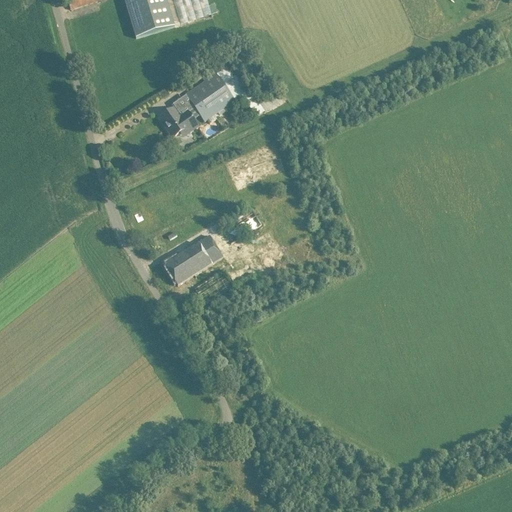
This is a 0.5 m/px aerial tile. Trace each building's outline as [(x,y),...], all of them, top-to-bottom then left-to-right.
[(97,0),(67,0),(70,11),(98,2),(97,0)] [(124,0),(136,40),(175,28),(166,0),(124,0)] [(173,0),(180,26),(212,19),(206,0),(173,0)] [(216,75),(186,97),(194,109),(196,112),(204,123),(207,121),(214,116),(235,101),(216,75)] [(279,95),(273,98),(277,105),(283,102),(279,95)] [(173,110),(161,118),(165,125),(163,126),(173,140),(187,130),(190,133),(198,127),(190,116),(188,113),(183,117),(181,113),(177,116),(173,110)] [(214,116),(207,121),(209,124),(217,119),(214,116)] [(263,225),(253,209),(221,229),(231,245),(263,225)] [(224,220),(213,226),(216,231),(227,225),(224,220)] [(210,238),(164,266),(178,288),(180,286),(223,257),(210,238)] [(225,270),(194,290),(205,306),(236,286),(225,270)]
